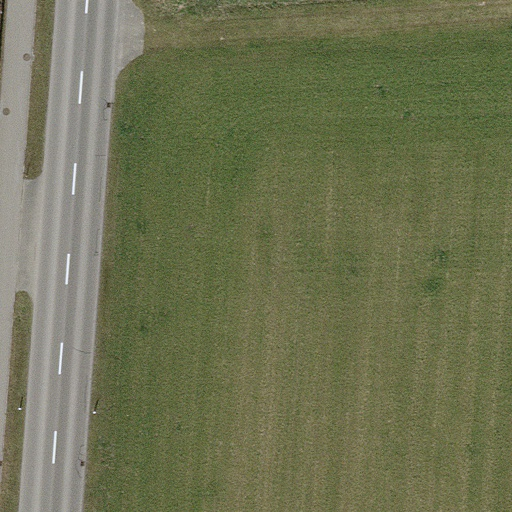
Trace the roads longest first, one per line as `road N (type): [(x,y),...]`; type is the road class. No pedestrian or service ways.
road 1 (secondary): [(54,511),(92,0)]
road 2 (track): [(89,40),(511,10)]
